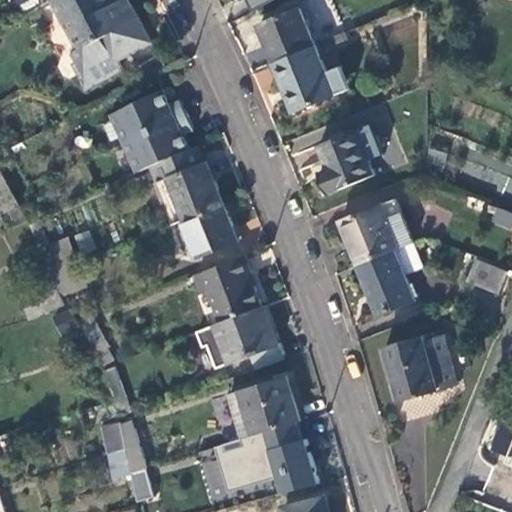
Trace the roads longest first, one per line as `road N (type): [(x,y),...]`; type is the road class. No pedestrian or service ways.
road 1 (residential): [(195,0),(389,511)]
road 2 (unclassified): [(442,511),(511,333)]
